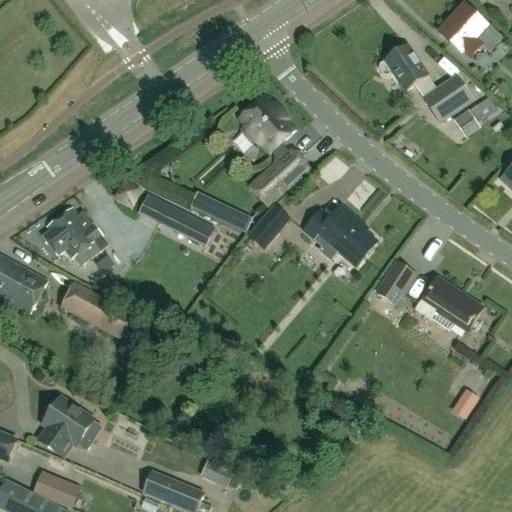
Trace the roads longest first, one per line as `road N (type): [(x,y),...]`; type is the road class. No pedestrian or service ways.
road 1 (residential): [(511,257),(346,130),(250,33)]
road 2 (tertiary): [(0,204),(250,33)]
